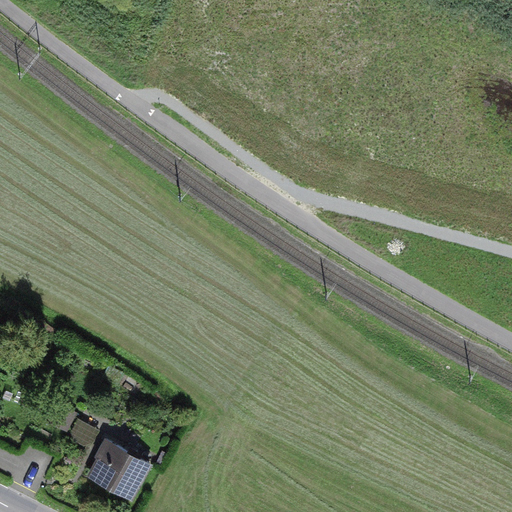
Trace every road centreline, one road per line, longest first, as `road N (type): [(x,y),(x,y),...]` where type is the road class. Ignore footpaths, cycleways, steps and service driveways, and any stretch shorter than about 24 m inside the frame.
road 1 (track): [(511,252),(251,177),(138,104)]
road 2 (track): [(138,104),(2,0)]
